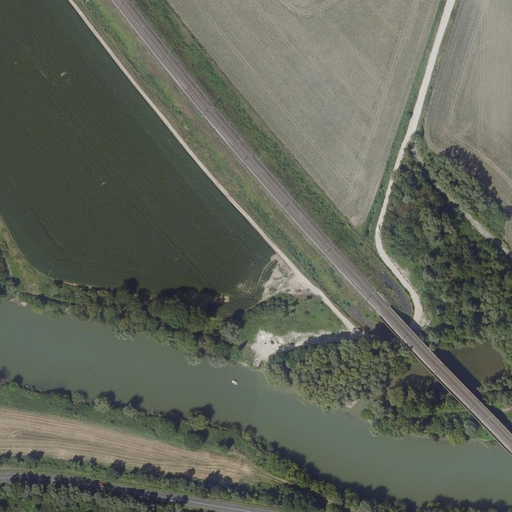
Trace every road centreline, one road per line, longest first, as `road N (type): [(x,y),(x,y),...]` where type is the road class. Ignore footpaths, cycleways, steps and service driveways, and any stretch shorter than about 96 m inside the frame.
road 1 (track): [(313,288),(204,170),(70,0)]
road 2 (track): [(313,288),(364,336),(393,337),(412,325),(414,296),(383,257),(378,229),(411,131)]
road 3 (track): [(451,0),(411,131),(416,153),(426,173),(511,256)]
road 4 (secondary): [(0,478),(243,511)]
